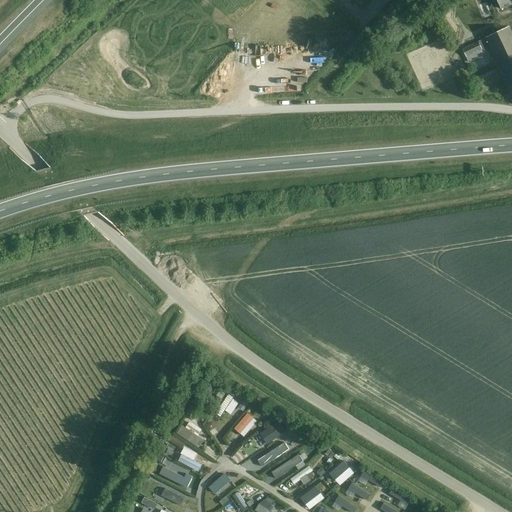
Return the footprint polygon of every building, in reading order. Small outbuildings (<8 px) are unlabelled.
[(511,0),(495,0),(499,9),(511,4),(511,0)] [(511,34),(508,27),(485,38),(487,42),(511,94),(511,34)] [(485,38),(462,50),(469,63),(484,56),(483,52),(487,50),(484,44),(487,42),(485,38)] [(230,392),(215,413),(221,417),(235,395),(230,392)] [(244,409),(250,401),(245,398),(239,406),(244,409)] [(248,413),(235,428),(241,433),(253,417),(248,413)] [(280,420),(260,434),(267,443),(287,429),(280,420)] [(183,425),(177,433),(199,448),(204,440),(199,437),(202,432),(189,423),(186,428),(183,425)] [(174,434),(170,439),(182,447),(186,442),(174,434)] [(284,442),(258,460),(262,466),(289,449),(284,442)] [(181,454),(178,460),(199,471),(202,465),(181,454)] [(298,454),(272,472),(276,478),(303,461),(298,454)] [(344,461),(329,473),(335,480),(349,467),(344,461)] [(163,466),(159,473),(187,487),(193,477),(186,473),(184,477),(163,466)] [(310,466),(292,478),(295,483),(313,471),(310,466)] [(364,470),(361,476),(380,487),(383,481),(364,470)] [(245,493),(252,487),(247,480),(240,485),(245,493)] [(352,482),(348,488),(367,500),(371,494),(352,482)] [(209,488),(220,500),(224,496),(214,484),(209,488)] [(305,505),(320,494),(321,493),(316,486),(312,489),(300,498),(305,505)] [(393,487),(389,493),(408,505),(412,499),(393,487)] [(165,488),(161,495),(181,505),(185,498),(165,488)] [(237,492),(232,495),(242,510),(247,506),(237,492)] [(141,498),(154,503),(156,498),(143,493),(141,498)] [(339,495),(335,501),(351,511),(354,511),(357,507),(339,495)] [(223,505),(229,499),(226,496),(220,502),(223,505)] [(262,499),(255,510),(258,511),(272,511),(268,509),(271,504),(262,499)] [(399,511),(384,502),(380,508),(385,511),(399,511)] [(357,510),(362,511),(365,505),(359,503),(357,510)]
